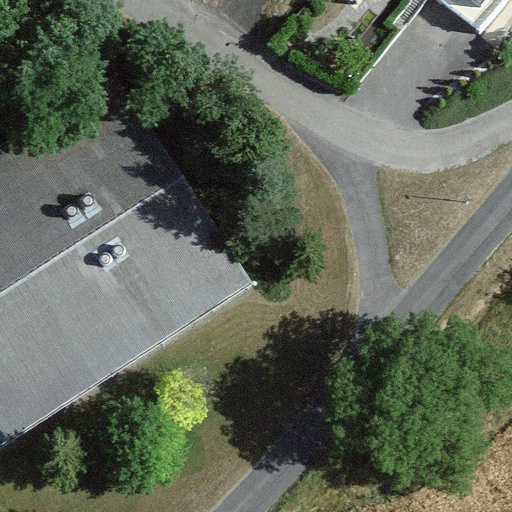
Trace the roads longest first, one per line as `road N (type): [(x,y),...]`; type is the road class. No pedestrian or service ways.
road 1 (residential): [(511,127),(449,153),(344,134),(135,0)]
road 2 (residential): [(511,197),(236,511)]
